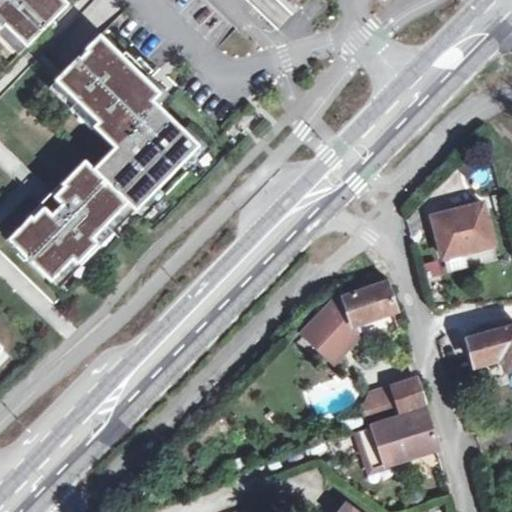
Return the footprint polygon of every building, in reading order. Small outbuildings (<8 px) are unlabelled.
[(0,0),(0,25),(2,27),(6,23),(28,46),(70,3),(66,0),(0,0)] [(147,78),(102,34),(88,49),(90,50),(83,58),(81,56),(57,80),(100,122),(96,126),(117,147),(96,169),(87,160),(65,184),(67,186),(57,196),(64,203),(59,209),(54,215),(68,229),(57,240),(43,226),(33,216),(11,239),(53,280),(75,258),(80,262),(100,242),(95,237),(129,201),(138,209),(160,187),(181,164),(200,145),(158,103),(154,100),(139,85),(147,78)] [(161,92),(147,78),(139,85),(154,100),(161,92)] [(208,152),(200,145),(181,164),(189,172),(208,152)] [(95,237),(100,242),(102,244),(138,210),(145,217),(168,194),(160,187),(138,209),(129,201),(95,237)] [(469,216),(438,225),(447,261),(496,247),(486,206),(467,211),(469,216)] [(68,229),(54,215),(43,226),(57,240),(68,229)] [(75,258),(53,280),(61,287),(82,265),(80,262),(75,258)] [(442,258),(424,262),(428,279),(446,275),(442,258)] [(342,298),(352,327),(397,313),(388,283),(342,298)] [(478,367),(504,360),(508,374),(511,372),(511,331),(472,342),(478,367)] [(0,369),(13,357),(4,348),(0,351),(0,369)] [(391,386),(395,401),(400,414),(425,405),(416,378),(391,386)] [(400,414),(395,401),(377,407),(382,420),(400,414)] [(359,434),(371,471),(439,450),(427,411),(359,434)]
